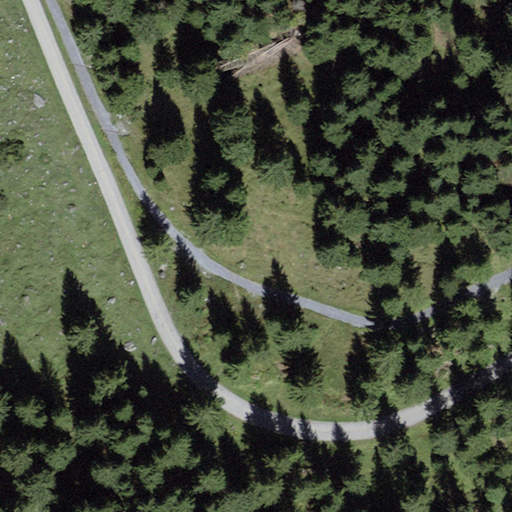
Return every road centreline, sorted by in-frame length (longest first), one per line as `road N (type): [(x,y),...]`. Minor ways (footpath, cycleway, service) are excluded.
road 1 (unclassified): [(28,0),(168,335),(219,396),(282,425),(374,430),(511,361)]
road 2 (track): [(53,0),(123,162),(163,222),(214,269),(389,325),(511,273)]
